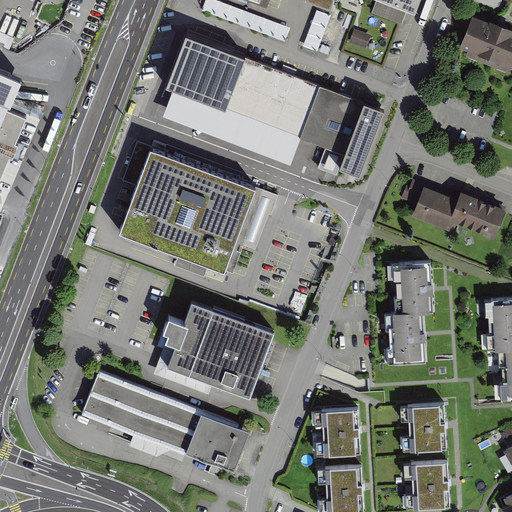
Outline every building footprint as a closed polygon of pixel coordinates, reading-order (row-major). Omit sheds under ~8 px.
[(206,0),(202,10),(285,41),(291,26),(220,0),(206,0)] [(424,0),(250,0),(274,8),(277,0),(340,0),(375,0),(419,15),(424,0)] [(303,46),(318,51),(331,15),(317,9),(303,46)] [(511,32),(499,28),(474,18),(462,48),(511,67),(511,32)] [(368,48),(372,34),(355,29),(351,43),(368,48)] [(341,162),(360,170),(385,105),(364,97),(363,99),(186,31),(166,83),(324,144),(316,165),(336,173),(341,162)] [(18,143),(15,141),(26,115),(6,107),(9,100),(11,101),(22,75),(0,65),(0,177),(10,155),(13,156),(18,143)] [(151,145),(119,229),(121,230),(209,263),(224,268),(231,251),(256,184),(151,145)] [(462,202),(411,181),(403,201),(416,206),(412,216),(451,231),(454,223),(495,240),(507,211),(465,194),(462,202)] [(204,274),(209,263),(121,230),(127,237),(177,256),(175,263),(204,274)] [(432,289),(431,260),(396,262),(399,313),(423,311),(434,311),(432,289)] [(511,296),(487,298),(490,348),(501,347),(511,346),(511,296)] [(192,298),(184,320),(174,316),(166,338),(167,338),(176,341),(167,364),(213,381),(250,395),(260,369),(275,329),(192,298)] [(423,311),(399,313),(388,313),(391,363),(426,361),(424,334),(423,311)] [(176,341),(167,338),(154,371),(209,392),(213,381),(167,364),(176,341)] [(504,398),(511,397),(511,346),(501,347),(504,398)] [(234,468),(250,429),(98,370),(83,409),(234,468)] [(446,425),(445,402),(408,404),(411,449),(447,447),(446,425)] [(325,454),(361,452),(360,429),(359,407),(322,409),(325,454)] [(414,507),(451,505),(449,482),(448,460),(411,462),(414,507)] [(328,511),(365,510),(363,487),(362,464),(325,466),(328,511)] [(189,484),(175,478),(171,489),(185,495),(189,484)]
